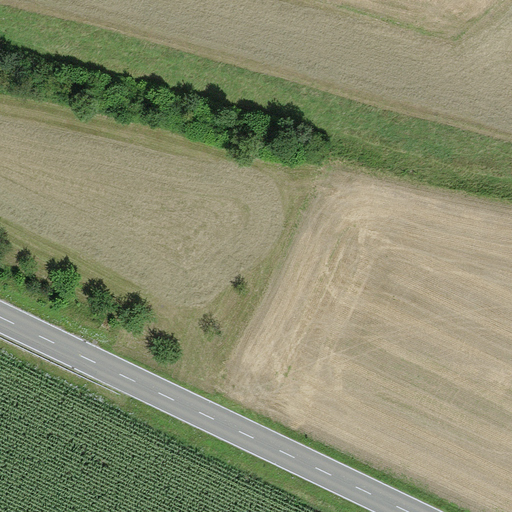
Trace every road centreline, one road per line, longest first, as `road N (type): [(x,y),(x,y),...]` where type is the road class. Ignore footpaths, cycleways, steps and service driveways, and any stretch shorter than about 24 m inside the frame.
road 1 (secondary): [(401,511),(0,321)]
road 2 (track): [(511,109),(465,108),(305,44),(153,0)]
